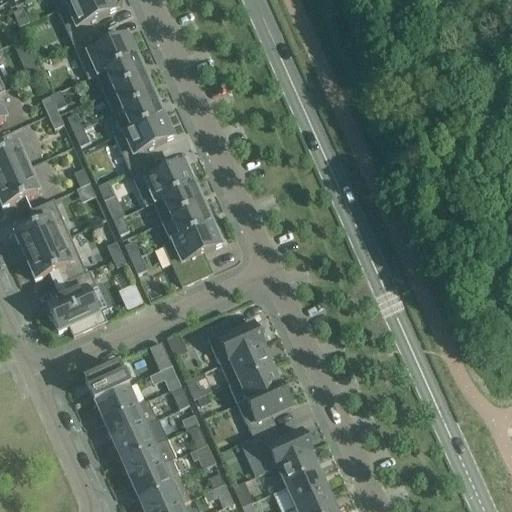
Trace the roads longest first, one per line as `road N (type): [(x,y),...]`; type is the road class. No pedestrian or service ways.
road 1 (tertiary): [(484,511),(255,0)]
road 2 (residential): [(148,0),(269,269)]
road 3 (residential): [(269,269),(378,511)]
road 4 (residential): [(269,269),(31,376)]
road 5 (residential): [(31,376),(89,511)]
